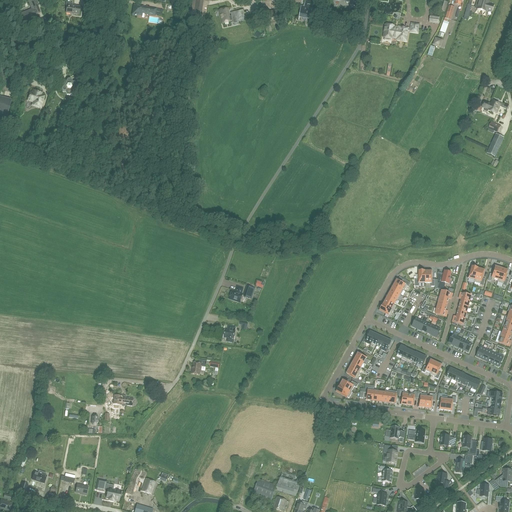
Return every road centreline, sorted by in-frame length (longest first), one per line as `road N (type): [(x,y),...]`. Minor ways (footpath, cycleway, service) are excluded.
road 1 (unclassified): [(165,386),(179,375),(235,240),(362,42),(365,0)]
road 2 (residential): [(0,40),(55,48),(81,39),(100,31),(106,0)]
road 3 (residential): [(466,257),(398,267),(367,318)]
